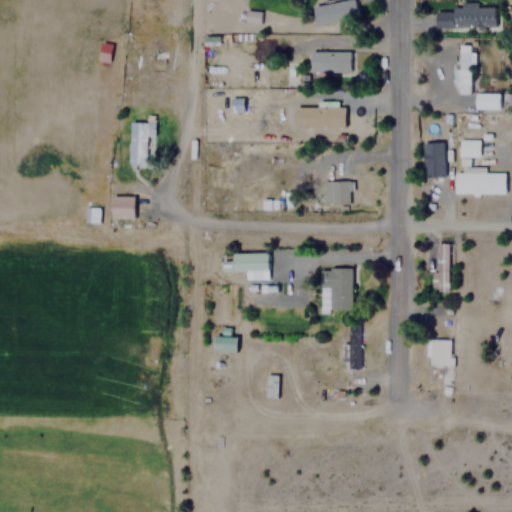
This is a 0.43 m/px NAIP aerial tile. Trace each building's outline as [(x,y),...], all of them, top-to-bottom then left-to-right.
[(315,24),(356,17),(353,0),(341,0),(311,5),(315,24)] [(494,27),(494,7),(434,7),(434,27),(494,27)] [(262,12),(247,9),(245,21),(260,23),(262,12)] [(108,62),(111,43),(100,41),(97,60),(108,62)] [(456,44),(456,93),(469,93),(469,44),(456,44)] [(310,50),(310,73),(349,73),(349,50),(310,50)] [(475,108),(499,108),(499,93),(475,93),(475,108)] [(230,112),(242,112),(242,98),(230,98),(230,112)] [(295,127),(343,126),(343,103),(294,104),(295,127)] [(150,122),(128,122),(128,164),(145,164),(145,135),(150,135),(150,122)] [(458,140),(458,156),(478,156),(478,140),(458,140)] [(442,177),(442,141),(423,141),(423,177),(442,177)] [(503,171),(472,171),(472,168),(454,168),(454,193),(503,193),(503,171)] [(348,203),(348,179),(326,179),(326,203),(348,203)] [(110,218),(132,218),(132,195),(110,195),(110,218)] [(97,221),(98,208),(87,208),(87,221),(97,221)] [(447,243),(436,243),(436,290),(447,290),(447,243)] [(266,251),(231,251),(231,271),(266,271),(266,251)] [(350,267),(320,267),(320,309),(350,309),(350,267)] [(358,320),(346,320),(346,366),(358,366),(358,320)] [(236,335),(213,335),(213,350),(236,350),(236,335)] [(429,339),(429,364),(450,364),(449,339),(429,339)] [(276,374),(265,374),(265,397),(276,397),(276,374)]
